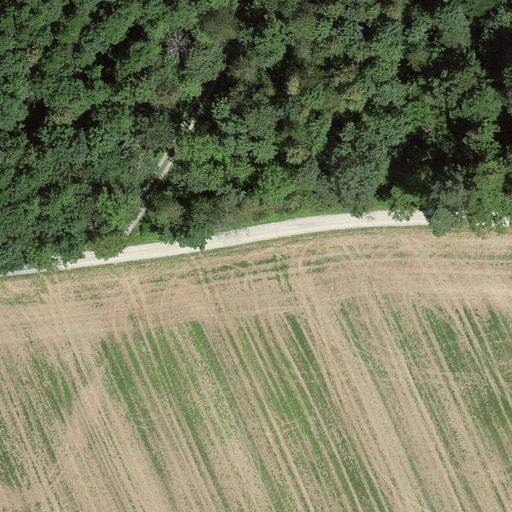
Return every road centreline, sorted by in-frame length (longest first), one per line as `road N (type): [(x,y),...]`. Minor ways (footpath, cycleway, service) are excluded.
road 1 (track): [(0,260),(370,211),(511,215)]
road 2 (track): [(246,0),(153,178),(94,252)]
